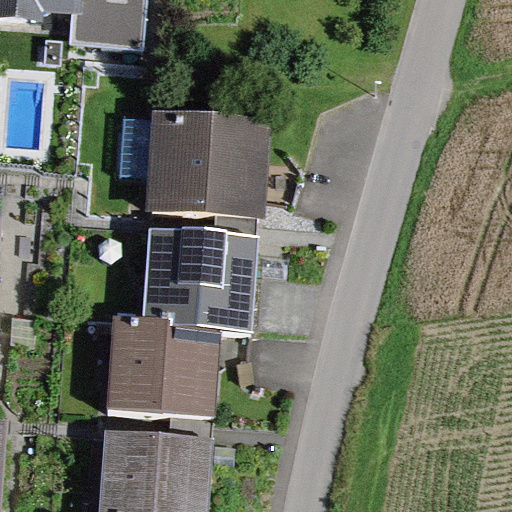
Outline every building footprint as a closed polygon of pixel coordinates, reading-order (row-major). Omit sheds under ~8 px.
[(78,0),(0,0),(0,18),(77,25),(78,0)] [(260,140),(167,134),(162,216),(256,221),(260,140)] [(150,335),(211,337),(251,339),(254,255),(154,250),(150,335)] [(208,419),(211,337),(150,335),(115,333),(112,415),(208,419)] [(201,511),(205,456),(112,450),(108,511),(201,511)]
